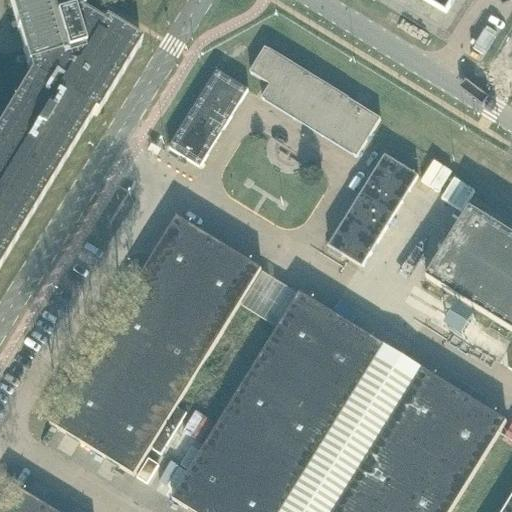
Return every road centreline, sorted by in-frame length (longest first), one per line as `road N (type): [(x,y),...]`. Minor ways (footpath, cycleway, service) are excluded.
road 1 (unclassified): [(0,325),(201,0)]
road 2 (unclassified): [(315,0),(511,120)]
